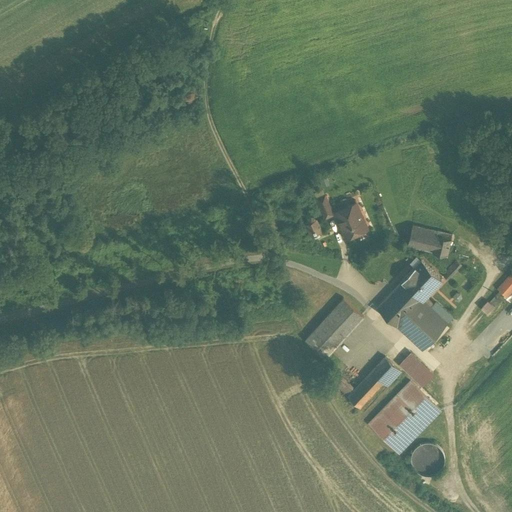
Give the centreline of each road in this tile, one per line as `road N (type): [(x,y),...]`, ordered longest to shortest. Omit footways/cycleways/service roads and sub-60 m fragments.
road 1 (unclassified): [(369,307),(347,286),(268,256),(0,318)]
road 2 (track): [(282,263),(300,340),(334,409),(382,468),(434,511)]
road 3 (track): [(222,0),(204,57),(208,113),(268,256)]
